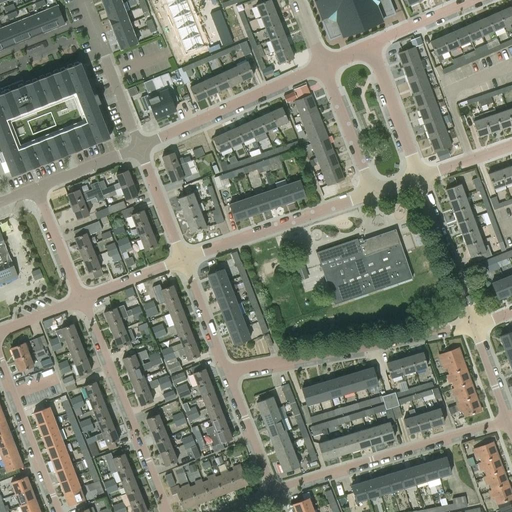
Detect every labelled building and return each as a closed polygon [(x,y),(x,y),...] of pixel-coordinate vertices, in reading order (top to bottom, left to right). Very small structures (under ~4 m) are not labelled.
[(101,0),(105,9),(121,2),(120,0),(101,0)] [(186,0),(185,0),(167,7),(171,18),(191,11),(186,0)] [(260,17),(274,11),(270,0),(267,0),(255,5),(260,17)] [(388,16),(394,14),(388,0),(312,0),(320,19),(320,18),(323,25),(325,25),(328,31),(326,32),(329,39),(334,37),(334,35),(340,33),(342,37),(381,21),(380,17),(388,14),(388,16)] [(121,2),(105,9),(108,19),(125,13),(121,2)] [(43,11),(51,30),(65,24),(57,6),(43,11)] [(498,12),(504,26),(506,31),(511,29),(509,24),(511,23),(511,11),(510,7),(498,12)] [(37,36),(51,30),(43,11),(29,17),(37,36)] [(191,11),(171,18),(176,29),(195,22),(191,11)] [(238,13),(242,24),(246,22),(242,11),(238,13)] [(260,17),(264,28),(279,23),(274,11),(260,17)] [(493,31),(504,26),(498,12),(487,17),(493,31)] [(125,13),(108,19),(112,29),(129,23),(125,13)] [(15,23),(23,41),(37,36),(29,17),(15,23)] [(493,31),(487,17),(476,22),(482,36),(493,31)] [(195,22),(176,29),(180,40),(200,33),(195,22)] [(251,34),(246,22),(242,24),(247,35),(251,34)] [(464,27),(470,41),(482,36),(476,22),(464,27)] [(9,47),(23,41),(15,23),(1,28),(9,47)] [(116,39),(133,33),(129,23),(112,29),(116,39)] [(279,23),(264,28),(269,40),(283,34),(279,23)] [(453,32),(459,46),(470,41),(464,27),(453,32)] [(0,50),(9,47),(1,28),(0,28),(0,50)] [(441,37),(447,51),(459,46),(453,32),(441,37)] [(137,43),(133,33),(116,39),(120,50),(137,43)] [(200,33),(180,40),(185,53),(204,45),(200,33)] [(255,45),(251,34),(247,35),(251,47),(255,45)] [(283,34),(269,40),(273,51),(288,46),(283,34)] [(441,54),(447,51),(441,37),(430,42),(436,56),(438,62),(443,59),(441,54)] [(511,44),(510,40),(499,45),(501,49),(511,44)] [(246,41),(239,44),(241,48),(244,56),(251,53),(246,41)] [(255,45),(251,47),(256,58),(260,56),(264,55),(259,44),(255,45)] [(499,45),(487,49),(489,54),(501,49),(499,45)] [(293,57),(288,46),(273,51),(278,63),(293,57)] [(476,55),(478,59),(489,54),(487,49),(486,46),(475,51),(476,54),(476,55)] [(397,53),(403,68),(420,61),(414,47),(397,53)] [(453,64),(455,69),(467,64),(463,55),(451,60),(453,64)] [(463,55),(467,64),(478,59),(476,55),(465,59),(463,55)] [(265,69),(260,56),(256,58),(261,70),(265,69)] [(235,66),(241,80),(253,75),(246,61),(235,66)] [(408,82),(425,76),(420,61),(403,68),(408,82)] [(455,69),(453,64),(442,69),(444,74),(455,69)] [(22,80),(0,88),(0,163),(4,173),(69,147),(71,151),(109,136),(81,65),(25,87),(22,80)] [(181,68),(178,69),(182,79),(184,84),(190,82),(188,77),(185,71),(188,70),(191,69),(189,65),(181,68)] [(235,66),(223,71),(230,86),(241,80),(235,66)] [(230,86),(223,71),(212,77),(218,91),(230,86)] [(159,76),(151,79),(156,91),(165,114),(175,111),(175,110),(172,102),(171,100),(176,98),(177,98),(171,85),(170,85),(166,87),(164,87),(159,76)] [(408,82),(413,96),(430,90),(425,76),(408,82)] [(201,82),(207,96),(218,91),(212,77),(201,82)] [(145,95),(140,97),(146,110),(150,108),(151,111),(154,119),(165,114),(156,91),(151,79),(143,82),(148,94),(145,95)] [(195,101),(207,96),(201,82),(189,87),(195,101)] [(430,90),(413,96),(418,110),(435,104),(430,90)] [(484,99),(486,104),(492,102),(490,97),(489,93),(477,97),(479,101),(484,99)] [(299,115),(315,109),(310,94),(293,101),(299,115)] [(435,104),(418,110),(424,124),(440,118),(435,104)] [(269,112),(275,126),(287,121),(280,106),(269,112)] [(299,115),(304,129),(321,123),(315,109),(299,115)] [(484,117),(490,133),(501,130),(494,109),(489,111),(490,115),(484,117)] [(511,125),(511,123),(507,109),(496,113),(494,109),(501,130),(511,125)] [(258,117),(264,131),(275,126),(269,112),(258,117)] [(490,133),(484,117),(483,118),(481,113),(478,115),(479,119),(473,121),(478,138),(490,133)] [(246,122),(253,136),(264,131),(258,117),(246,122)] [(429,138),(446,132),(440,118),(424,124),(429,138)] [(246,122),(235,127),(241,141),(253,136),(246,122)] [(321,123),(304,129),(310,143),(326,137),(321,123)] [(241,141),(235,127),(224,132),(230,146),(241,141)] [(219,152),(230,146),(224,132),(212,138),(219,152)] [(451,147),(446,132),(429,138),(434,153),(436,152),(447,148),(451,147)] [(326,137),(310,143),(316,157),(332,151),(326,137)] [(296,141),(284,145),(286,150),(297,146),(296,141)] [(286,150),(284,145),(272,149),(274,154),(286,150)] [(204,155),(201,147),(192,150),(195,158),(204,155)] [(447,148),(436,152),(439,160),(450,156),(447,148)] [(274,154),(272,149),(261,153),(263,158),(274,154)] [(332,151),(316,157),(321,171),(337,165),(332,151)] [(167,169),(191,160),(189,156),(182,159),(182,158),(176,160),(173,152),(162,157),(167,169)] [(289,152),(277,156),(279,162),(291,158),(289,152)] [(263,158),(261,153),(249,157),(251,162),(263,158)] [(279,162),(277,156),(265,160),(270,172),(281,168),(279,162)] [(251,162),(249,157),(237,161),(239,166),(251,162)] [(167,169),(171,182),(183,178),(181,172),(186,170),(193,167),(191,160),(167,169)] [(270,172),(265,160),(254,164),(256,170),(256,169),(258,173),(265,171),(268,182),(273,180),(270,172)] [(239,166),(237,161),(226,165),(225,161),(220,163),(223,171),(227,170),(239,166)] [(242,168),(244,174),(256,170),(254,164),(242,168)] [(343,179),(337,165),(321,171),(327,186),(343,179)] [(511,171),(510,166),(499,170),(505,186),(511,183),(511,171)] [(233,178),(240,175),(243,174),(244,174),(242,168),(231,172),(233,178)] [(115,190),(132,183),(127,170),(116,175),(119,182),(113,184),(113,185),(104,188),(102,181),(97,183),(100,190),(102,195),(115,190)] [(505,186),(499,170),(487,174),(493,191),(505,186)] [(233,178),(231,172),(213,178),(217,188),(229,184),(228,179),(233,178)] [(479,190),(479,191),(483,189),(479,177),(472,180),(476,191),(479,190)] [(207,187),(211,199),(215,197),(211,186),(209,178),(201,181),(204,188),(207,187)] [(287,185),(293,201),(305,197),(299,181),(287,185)] [(91,185),(92,189),(80,194),(79,190),(67,194),(72,207),(83,202),(102,195),(100,190),(97,183),(97,182),(91,185)] [(115,190),(102,195),(104,199),(117,194),(117,196),(123,193),(126,200),(137,195),(132,183),(115,190)] [(449,202),(465,196),(460,184),(445,190),(449,202)] [(276,189),(281,205),(293,201),(287,185),(276,189)] [(185,195),(191,193),(189,187),(183,189),(185,195)] [(264,193),(270,209),(281,205),(276,189),(264,193)] [(483,201),(487,199),(483,189),(479,191),(483,201)] [(182,210),(197,204),(192,192),(191,193),(185,195),(177,198),(182,210)] [(253,197),(258,213),(270,209),(264,193),(253,197)] [(104,199),(102,195),(83,202),(72,207),(77,219),(88,215),(86,209),(92,207),(91,204),(104,199)] [(453,213),(469,207),(465,196),(449,202),(453,213)] [(215,197),(211,199),(215,210),(219,209),(215,197)] [(241,201),(247,217),(258,213),(253,197),(241,201)] [(494,210),(499,208),(496,197),(490,199),(494,210)] [(487,201),(487,199),(483,201),(472,205),(473,207),(476,206),(477,208),(480,207),(482,210),(485,209),(487,213),(491,212),(487,201)] [(126,208),(123,201),(107,207),(107,209),(109,214),(126,208)] [(235,221),(247,217),(241,201),(229,205),(235,221)] [(182,210),(186,222),(201,216),(197,204),(182,210)] [(131,216),(135,227),(148,222),(143,210),(135,213),(132,206),(121,211),(124,218),(131,216)] [(453,213),(458,224),(473,219),(469,207),(453,213)] [(107,209),(96,213),(98,218),(101,218),(106,216),(106,215),(109,214),(107,209)] [(215,210),(212,212),(216,224),(224,222),(219,209),(215,210)] [(491,212),(487,213),(491,225),(495,223),(491,212)] [(201,216),(186,222),(191,233),(206,227),(201,216)] [(0,227),(2,231),(11,225),(7,218),(0,222),(0,227)] [(473,219),(458,224),(462,236),(477,230),(473,219)] [(92,223),(73,231),(75,237),(74,238),(79,250),(91,245),(87,236),(96,232),(102,230),(98,221),(92,223)] [(148,222),(135,227),(140,239),(152,233),(148,222)] [(495,223),(491,225),(495,236),(500,234),(495,223)] [(125,231),(122,226),(112,230),(114,235),(125,231)] [(477,230),(462,236),(466,247),(481,241),(477,230)] [(102,240),(112,236),(109,231),(100,234),(102,240)] [(396,232),(396,233),(380,238),(380,236),(379,237),(364,242),(364,240),(363,241),(364,243),(359,245),(357,238),(316,252),(334,305),(411,278),(411,279),(412,278),(396,232)] [(0,283),(17,277),(0,233),(0,283)] [(157,245),(152,233),(140,239),(144,250),(157,245)] [(502,242),(500,234),(495,236),(501,252),(505,250),(502,242)] [(119,247),(129,243),(127,237),(117,241),(119,247)] [(470,259),(476,256),(478,261),(491,256),(487,245),(484,247),(481,241),(466,247),(470,259)] [(107,251),(116,248),(114,242),(105,246),(107,251)] [(131,248),(129,243),(119,247),(121,252),(131,248)] [(91,245),(79,250),(83,261),(95,256),(91,245)] [(115,255),(118,253),(116,248),(107,251),(109,257),(111,256),(115,255)] [(497,256),(494,257),(496,263),(508,258),(506,252),(497,256)] [(95,256),(83,261),(88,273),(100,268),(97,261),(101,260),(99,255),(95,256)] [(132,257),(124,260),(127,267),(134,264),(132,257)] [(496,263),(494,257),(483,261),(485,267),(496,263)] [(235,264),(240,277),(246,275),(241,262),(235,264)] [(308,277),(304,266),(297,268),(301,280),(308,277)] [(43,277),(39,269),(31,272),(34,280),(43,277)] [(212,288),(228,281),(223,270),(207,276),(212,288)] [(246,275),(240,277),(245,288),(250,286),(246,275)] [(509,295),(511,293),(511,275),(503,279),(509,295)] [(498,300),(509,295),(503,279),(491,284),(498,300)] [(216,299),(232,293),(228,281),(212,288),(216,299)] [(165,302),(177,297),(173,285),(160,290),(165,302)] [(250,286),(245,288),(249,300),(255,297),(250,286)] [(216,299),(220,310),(237,304),(232,293),(216,299)] [(165,302),(169,314),(182,309),(177,297),(165,302)] [(255,297),(249,300),(253,311),(259,309),(255,297)] [(144,310),(155,306),(153,300),(142,304),(144,310)] [(237,304),(220,310),(225,322),(241,316),(237,304)] [(133,315),(142,312),(139,306),(130,309),(133,315)] [(158,313),(155,306),(144,310),(147,317),(158,313)] [(108,325),(120,320),(116,308),(103,313),(108,325)] [(182,309),(169,314),(173,325),(186,320),(182,309)] [(259,309),(253,311),(258,322),(264,320),(259,309)] [(144,317),(142,312),(133,315),(135,320),(144,317)] [(229,333),(245,327),(241,316),(225,322),(229,333)] [(42,322),(44,329),(50,327),(47,320),(44,321),(42,322)] [(108,325),(112,336),(124,331),(120,320),(108,325)] [(178,337),(191,332),(186,320),(173,325),(178,337)] [(264,320),(258,322),(262,334),(268,332),(264,320)] [(127,330),(130,329),(137,326),(143,324),(142,321),(126,328),(127,330)] [(139,331),(148,328),(146,322),(143,324),(137,326),(139,331)] [(151,327),(153,333),(164,329),(162,323),(151,327)] [(65,341),(78,336),(73,324),(60,329),(65,341)] [(250,339),(245,327),(229,333),(233,345),(250,339)] [(127,330),(124,331),(112,336),(117,348),(129,343),(129,342),(134,340),(130,329),(127,330)] [(164,329),(153,333),(155,339),(166,334),(164,329)] [(511,331),(499,337),(504,349),(511,345),(511,331)] [(191,332),(178,337),(182,348),(195,343),(191,332)] [(34,351),(43,348),(47,346),(43,335),(32,339),(35,346),(32,347),(34,351)] [(65,341),(69,352),(82,347),(78,336),(65,341)] [(48,341),(51,346),(60,343),(58,337),(48,341)] [(10,349),(15,360),(29,355),(24,343),(10,349)] [(60,343),(51,346),(53,351),(62,348),(60,343)] [(195,343),(177,350),(179,356),(184,354),(187,360),(200,355),(195,343)] [(173,352),(171,346),(160,350),(162,356),(173,352)] [(82,347),(69,352),(74,364),(87,359),(82,347)] [(45,354),(43,348),(34,351),(36,357),(45,354)] [(448,370),(464,365),(462,361),(460,362),(457,354),(459,353),(458,349),(439,356),(444,369),(447,368),(448,370)] [(121,359),(126,371),(139,366),(143,364),(139,352),(134,354),(121,359)] [(150,362),(160,357),(158,352),(148,356),(150,362)] [(173,352),(162,356),(167,366),(170,373),(181,368),(178,361),(177,361),(176,357),(173,352)] [(422,353),(410,356),(414,372),(427,368),(422,353)] [(29,355),(15,360),(19,372),(33,366),(29,355)] [(398,360),(403,375),(414,372),(410,356),(398,360)] [(160,357),(150,362),(143,364),(139,366),(126,371),(131,382),(143,377),(141,371),(163,363),(160,357)] [(51,358),(40,362),(43,369),(53,365),(51,358)] [(91,371),(87,359),(74,364),(78,376),(91,371)] [(58,364),(60,369),(69,366),(67,360),(58,364)] [(390,379),(403,375),(398,360),(386,363),(390,379)] [(452,382),(453,386),(469,380),(467,375),(465,376),(463,371),(465,370),(464,365),(448,370),(449,375),(446,377),(449,384),(452,382)] [(69,366),(60,369),(62,374),(71,371),(69,366)] [(372,368),(360,371),(365,388),(377,384),(372,368)] [(197,386),(209,381),(205,369),(192,374),(197,386)] [(349,375),(354,391),(365,388),(360,371),(349,375)] [(174,384),(186,380),(183,372),(172,376),(174,384)] [(159,384),(169,380),(167,375),(156,379),(157,380),(146,384),(143,377),(131,382),(135,394),(159,384)] [(337,378),(342,395),(354,391),(349,375),(337,378)] [(65,387),(74,383),(75,383),(72,376),(62,380),(64,387),(65,387)] [(325,382),(330,398),(342,395),(337,378),(325,382)] [(161,390),(163,389),(171,386),(172,386),(169,380),(159,384),(161,390)] [(469,380),(453,386),(454,389),(451,390),(454,398),(457,396),(459,401),(475,395),(473,389),(470,390),(468,384),(470,383),(469,380)] [(197,386),(201,397),(214,392),(209,381),(197,386)] [(88,399),(100,394),(96,382),(83,387),(88,399)] [(313,385),(318,402),(330,398),(325,382),(313,385)] [(431,382),(419,385),(420,390),(433,386),(431,382)] [(177,393),(188,389),(186,383),(175,388),(177,393)] [(286,396),(289,404),(295,401),(288,383),(280,386),(285,397),(286,396)] [(306,406),(318,402),(313,385),(301,389),(306,406)] [(420,390),(419,385),(407,389),(408,394),(420,390)] [(434,398),(435,400),(441,398),(437,388),(421,392),(422,397),(423,397),(424,401),(434,398)] [(135,394),(140,406),(153,400),(148,389),(135,394)] [(190,394),(188,389),(177,393),(180,398),(190,394)] [(395,392),(394,393),(396,397),(408,394),(407,389),(395,392)] [(176,397),(173,390),(162,394),(165,402),(176,397)] [(214,392),(201,397),(206,409),(218,404),(214,392)] [(394,392),(382,396),(383,401),(384,404),(386,410),(391,409),(399,406),(398,406),(398,405),(397,400),(396,397),(394,393),(394,392)] [(422,397),(421,392),(409,396),(410,401),(422,397)] [(88,399),(92,410),(105,405),(100,394),(88,399)] [(66,414),(72,412),(65,395),(59,398),(61,402),(66,414)] [(70,399),(72,405),(83,401),(80,395),(70,399)] [(381,395),(369,399),(371,405),(383,401),(382,396),(381,395)] [(475,395),(459,401),(459,403),(456,404),(459,412),(462,410),(465,417),(480,411),(477,403),(475,404),(473,398),(476,397),(475,395)] [(397,400),(398,405),(410,401),(409,396),(397,400)] [(260,415),(277,408),(272,397),(256,403),(260,415)] [(371,405),(369,399),(357,403),(359,409),(371,405)] [(83,401),(72,405),(74,410),(85,406),(83,401)] [(158,407),(160,413),(177,407),(175,401),(158,407)] [(293,415),(299,413),(295,401),(289,404),(293,415)] [(345,406),(347,412),(359,409),(357,403),(345,406)] [(206,409),(210,420),(223,415),(218,404),(206,409)] [(384,404),(371,408),(373,414),(385,411),(386,410),(384,404)] [(105,405),(92,410),(97,422),(109,417),(105,405)] [(187,416),(197,412),(195,406),(184,410),(187,416)] [(334,410),(335,416),(347,412),(345,406),(334,410)] [(391,409),(395,421),(395,419),(402,417),(399,406),(391,409)] [(33,413),(37,425),(53,419),(49,407),(33,413)] [(260,415),(265,426),(281,420),(277,408),(260,415)] [(373,414),(371,408),(360,412),(361,418),(373,414)] [(395,421),(391,409),(386,410),(385,411),(388,423),(389,422),(389,423),(395,421)] [(440,409),(427,413),(432,428),(444,424),(440,409)] [(334,410),(322,413),(324,419),(335,416),(334,410)] [(408,435),(420,431),(415,416),(413,411),(409,412),(410,418),(403,420),(408,435)] [(71,426),(77,423),(72,412),(66,414),(59,417),(61,422),(68,419),(71,426)] [(174,422),(184,417),(182,412),(171,416),(174,422)] [(199,417),(197,412),(187,416),(189,421),(199,417)] [(348,415),(350,421),(361,418),(360,412),(348,415)] [(293,415),(298,427),(304,424),(299,413),(293,415)] [(324,419),(322,413),(310,417),(311,423),(324,419)] [(415,416),(420,431),(432,428),(427,413),(415,416)] [(150,431),(163,426),(158,414),(146,419),(150,431)] [(210,420),(215,432),(227,427),(223,415),(210,420)] [(348,415),(336,419),(338,425),(350,421),(348,415)] [(109,417),(97,422),(101,433),(114,428),(109,417)] [(186,423),(184,417),(174,422),(175,425),(176,427),(186,423)] [(78,422),(81,428),(92,424),(89,418),(78,422)] [(269,438),(285,431),(291,429),(287,418),(281,420),(265,426),(269,438)] [(42,437),(58,431),(53,419),(37,425),(42,437)] [(324,422),(326,428),(338,425),(336,419),(324,422)] [(5,420),(0,421),(0,434),(9,431),(5,420)] [(321,430),(326,428),(324,422),(310,426),(313,436),(322,434),(321,430)] [(388,423),(377,426),(382,443),(394,439),(389,423),(389,422),(388,423)] [(71,426),(75,437),(81,435),(77,423),(71,426)] [(92,424),(81,428),(83,433),(94,429),(92,424)] [(304,424),(298,427),(302,438),(308,436),(304,424)] [(150,431),(155,443),(167,438),(163,426),(150,431)] [(382,443),(377,426),(365,430),(370,446),(382,443)] [(232,439),(227,427),(215,432),(210,433),(214,445),(232,439)] [(119,440),(114,428),(101,433),(106,445),(119,440)] [(365,430),(353,433),(358,450),(370,446),(365,430)] [(9,431),(0,434),(0,447),(14,443),(9,431)] [(42,437),(46,448),(62,442),(58,431),(42,437)] [(285,431),(269,438),(274,449),(290,443),(285,431)] [(342,437),(347,453),(358,450),(353,433),(342,437)] [(81,435),(75,437),(80,448),(86,446),(81,435)] [(183,445),(193,440),(191,435),(180,439),(183,445)] [(209,440),(206,435),(201,437),(196,439),(198,444),(209,440)] [(97,440),(95,436),(86,439),(87,444),(94,442),(97,440)] [(302,438),(307,450),(312,447),(308,436),(302,438)] [(330,440),(335,457),(347,453),(342,437),(330,440)] [(167,438),(155,443),(160,454),(172,449),(167,438)] [(183,445),(185,450),(190,448),(196,446),(193,440),(183,445)] [(323,461),(335,457),(330,440),(318,444),(323,461)] [(62,442),(46,448),(50,460),(66,453),(62,442)] [(94,442),(87,444),(92,456),(99,454),(94,442)] [(0,456),(2,460),(18,454),(14,443),(0,447),(0,456)] [(290,443),(274,449),(278,461),(294,454),(290,443)] [(478,464),(495,458),(497,457),(494,449),(492,450),(489,444),(473,450),(475,457),(478,456),(481,463),(478,464)] [(86,446),(80,448),(84,460),(90,458),(86,446)] [(196,446),(190,448),(195,459),(200,457),(196,446)] [(312,447),(307,450),(309,455),(311,461),(317,459),(312,447)] [(177,461),(172,449),(160,454),(165,466),(177,461)] [(66,453),(50,460),(55,471),(71,465),(66,453)] [(18,454),(2,460),(4,467),(0,468),(0,472),(0,474),(6,472),(22,466),(18,454)] [(116,470),(116,471),(129,466),(124,454),(112,459),(114,465),(98,471),(100,477),(116,470)] [(299,466),(294,454),(278,461),(283,472),(299,466)] [(216,465),(223,462),(221,456),(214,459),(216,465)] [(90,458),(84,460),(89,471),(95,469),(90,458)] [(446,458),(434,461),(439,478),(451,474),(446,458)] [(495,458),(478,464),(481,471),(484,470),(486,477),(502,471),(499,462),(497,463),(495,458)] [(84,461),(74,464),(76,470),(86,467),(84,461)] [(204,469),(210,466),(208,461),(202,463),(204,469)] [(439,478),(434,461),(422,465),(427,481),(439,478)] [(71,465),(55,471),(59,482),(75,476),(71,465)] [(227,470),(226,470),(234,489),(247,484),(239,465),(232,467),(233,471),(228,473),(227,470)] [(410,468),(415,485),(427,481),(422,465),(410,468)] [(129,466),(116,471),(121,482),(133,477),(129,466)] [(410,468),(398,472),(403,488),(415,485),(410,468)] [(93,483),(99,480),(95,469),(89,471),(93,483)] [(215,478),(221,494),(234,489),(226,470),(220,473),(221,476),(215,478)] [(488,492),(505,486),(507,485),(504,476),(502,477),(500,472),(502,471),(486,477),(483,478),(486,485),(489,484),(491,491),(488,492)] [(403,488),(398,472),(387,475),(391,491),(403,488)] [(166,481),(173,479),(171,473),(164,475),(166,481)] [(208,481),(202,483),(208,499),(221,494),(215,478),(214,475),(206,478),(208,481)] [(375,479),(380,495),(391,491),(387,475),(375,479)] [(59,482),(63,494),(80,488),(75,476),(59,482)] [(11,483),(15,494),(31,489),(26,477),(11,483)] [(133,477),(121,482),(125,494),(138,489),(133,477)] [(103,483),(105,488),(116,484),(113,478),(103,483)] [(363,482),(368,498),(380,495),(375,479),(363,482)] [(104,492),(99,480),(93,483),(98,494),(104,492)] [(188,485),(196,504),(208,499),(202,483),(201,480),(194,483),(195,486),(190,488),(188,484),(188,485)] [(356,502),(368,498),(363,482),(351,486),(356,502)] [(116,484),(105,488),(107,494),(118,489),(116,484)] [(183,509),(196,504),(188,485),(178,488),(178,486),(169,489),(172,495),(177,493),(183,509)] [(507,491),(505,486),(488,492),(491,499),(494,498),(496,505),(511,499),(511,496),(510,490),(507,491)] [(80,488),(63,494),(68,506),(84,500),(80,488)] [(20,506),(35,500),(31,489),(15,494),(20,506)] [(138,489),(125,494),(130,505),(142,500),(138,489)] [(324,492),(329,504),(335,501),(330,490),(324,492)] [(453,503),(447,505),(448,511),(466,507),(464,496),(452,498),(453,503)] [(295,511),(307,511),(313,510),(308,498),(292,504),(295,511)] [(20,506),(21,511),(37,511),(40,511),(35,500),(20,506)] [(146,511),(142,500),(130,505),(132,511),(146,511)] [(332,511),(338,511),(335,501),(329,504),(332,511)] [(497,506),(499,511),(511,508),(509,501),(497,506)] [(112,506),(114,511),(125,507),(123,502),(112,506)]
